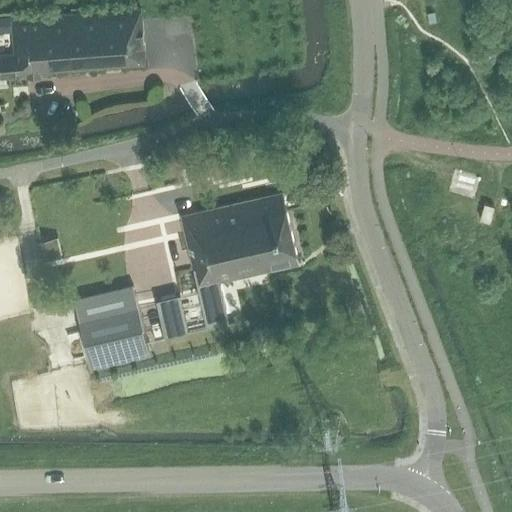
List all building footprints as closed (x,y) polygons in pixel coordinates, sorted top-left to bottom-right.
[(11,18),(12,33),(14,54),(0,55),(0,75),(144,64),(141,8),(11,18)] [(11,18),(0,18),(0,33),(12,33),(11,18)] [(448,193),(474,200),(481,177),(454,170),(448,193)] [(282,192),(181,215),(193,267),(206,327),(228,323),(219,281),(298,263),(282,192)] [(489,223),(494,206),(484,203),(479,220),(489,223)] [(133,286),(74,300),(89,364),(148,350),(133,286)] [(179,293),(155,299),(164,337),(188,332),(179,293)]
